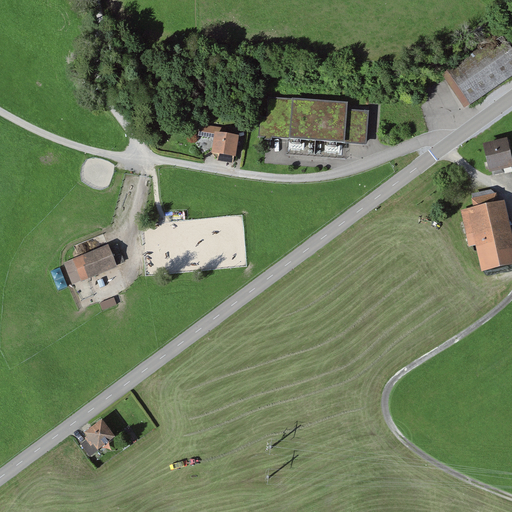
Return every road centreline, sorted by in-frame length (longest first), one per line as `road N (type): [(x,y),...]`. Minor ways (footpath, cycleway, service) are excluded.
road 1 (tertiary): [(0,478),(511,98)]
road 2 (track): [(511,199),(437,138),(352,170),(277,179),(94,151),(0,110)]
road 3 (track): [(511,498),(408,446),(387,400),(395,379),(511,295)]
road 4 (track): [(96,0),(101,87),(148,160)]
